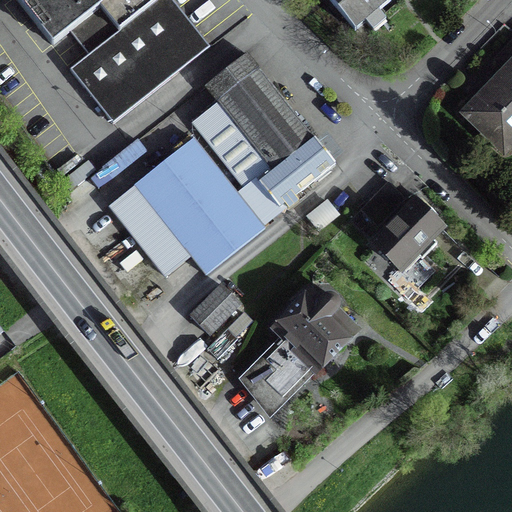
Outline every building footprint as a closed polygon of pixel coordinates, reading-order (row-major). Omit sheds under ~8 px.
[(113,125),(210,48),(172,0),(15,0),(53,48),(71,33),(88,56),(71,71),(113,125)] [(326,0),(354,32),(392,0),(326,0)] [(511,44),(496,62),(508,73),(467,116),(503,151),(511,141),(511,44)] [(293,198),(334,166),(258,70),(215,104),(217,107),(192,127),(243,191),(263,175),(260,171),(265,167),(271,175),(258,185),(278,210),(283,206),(287,211),(297,203),(293,198)] [(193,141),(133,188),(108,208),(164,280),(190,259),(204,278),(264,231),(193,141)] [(377,230),(405,201),(387,184),(359,212),(377,230)] [(440,230),(415,205),(374,247),(398,270),(387,282),(406,302),(418,290),(399,272),(414,256),(420,261),(435,246),(430,240),(440,230)] [(189,318),(209,338),(240,307),(220,287),(189,318)] [(272,411),(349,334),(332,317),(339,310),(341,304),(339,298),(332,296),(326,298),(319,305),(310,296),(276,331),(285,340),(243,383),(272,411)]
